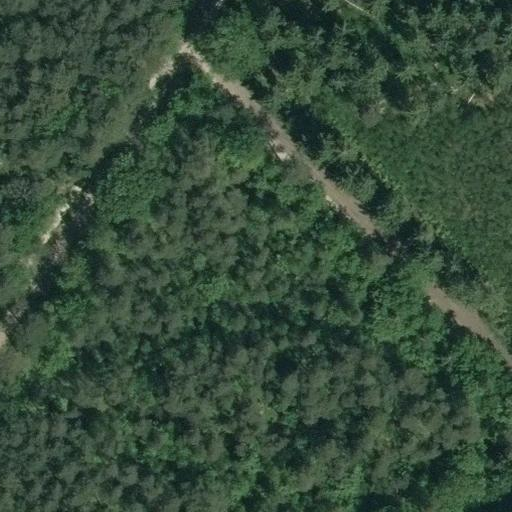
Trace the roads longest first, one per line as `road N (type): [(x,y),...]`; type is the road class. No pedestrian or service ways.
road 1 (track): [(511,360),(212,59),(201,57)]
road 2 (track): [(0,330),(177,63),(201,57)]
road 3 (track): [(0,65),(177,63)]
